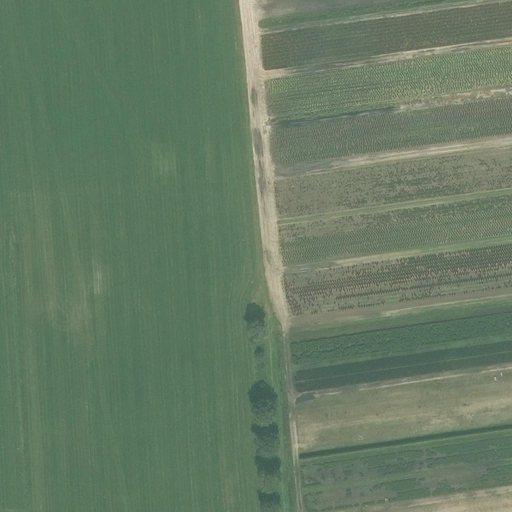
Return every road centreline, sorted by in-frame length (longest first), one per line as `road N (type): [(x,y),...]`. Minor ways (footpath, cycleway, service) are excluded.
road 1 (track): [(251,0),(299,511)]
road 2 (track): [(511,18),(256,51)]
road 3 (track): [(261,103),(511,70)]
road 4 (track): [(511,166),(269,199)]
road 5 (track): [(272,242),(511,209)]
road 6 (track): [(511,261),(277,293)]
road 7 (track): [(282,343),(511,312)]
road 8 (track): [(511,362),(288,392)]
road 9 (track): [(294,447),(511,416)]
road 10 (track): [(511,466),(298,496)]
